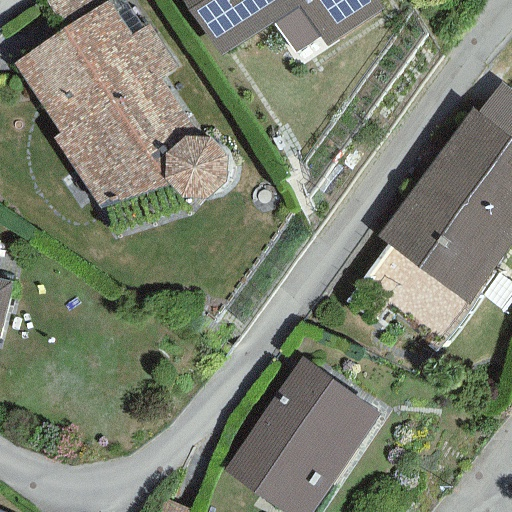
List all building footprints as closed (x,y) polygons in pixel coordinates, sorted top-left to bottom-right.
[(109,0),(45,0),(40,3),(57,33),(12,64),(59,132),(52,138),(100,209),(167,184),(183,198),(203,199),(224,183),(227,160),(208,138),(203,138),(191,124),(159,78),(177,68),(149,25),(132,35),(109,0)] [(181,0),(219,58),(274,22),(294,53),(319,37),(325,47),(381,10),(374,0),(181,0)] [(477,113),(511,139),(511,89),(501,81),(477,113)] [(511,139),(477,113),(470,108),(377,236),(388,244),(347,302),(428,360),(511,244),(511,139)] [(0,331),(11,284),(0,281),(0,331)] [(280,511),(312,511),(380,413),(301,359),(223,473),(280,511)]
